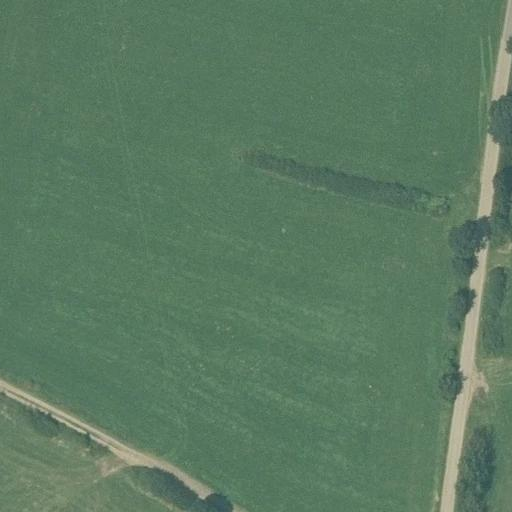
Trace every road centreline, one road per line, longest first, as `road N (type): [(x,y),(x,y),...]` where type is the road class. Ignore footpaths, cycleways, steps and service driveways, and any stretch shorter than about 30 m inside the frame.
road 1 (unclassified): [(448,511),(511,32)]
road 2 (track): [(215,511),(0,390)]
